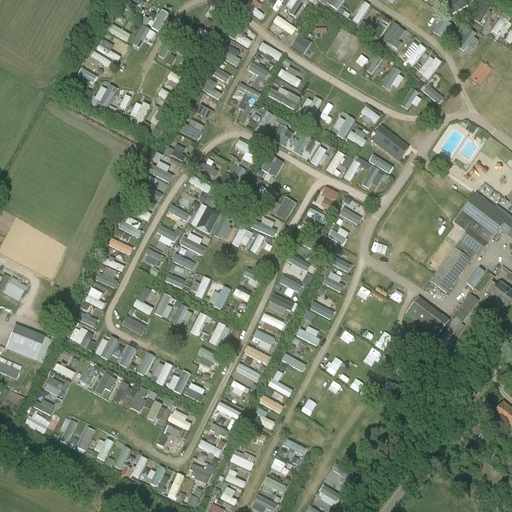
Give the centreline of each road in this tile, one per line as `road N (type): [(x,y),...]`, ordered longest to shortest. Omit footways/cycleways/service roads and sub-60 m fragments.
road 1 (unclassified): [(385,511),(511,341)]
road 2 (unclassified): [(149,511),(0,437)]
road 3 (track): [(188,453),(166,459),(81,405)]
